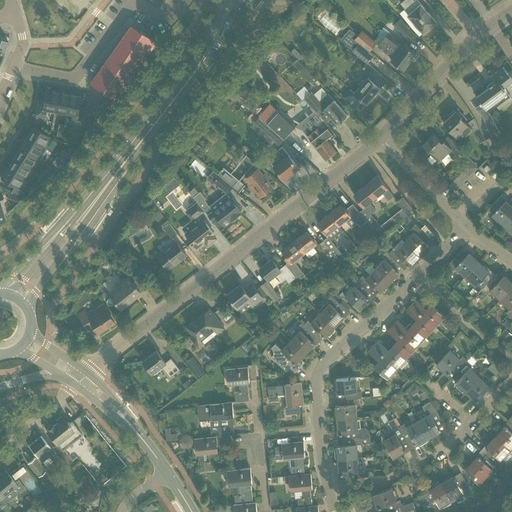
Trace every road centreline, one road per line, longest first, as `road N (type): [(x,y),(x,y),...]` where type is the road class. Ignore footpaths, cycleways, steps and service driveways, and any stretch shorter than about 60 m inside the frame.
road 1 (residential): [(87,374),(381,140)]
road 2 (residential): [(317,429),(315,387),(324,364),(463,228)]
road 3 (secondary): [(84,214),(198,67)]
road 4 (residential): [(381,140),(419,84),(511,10)]
road 5 (residential): [(11,67),(72,78),(134,0)]
road 6 (residential): [(327,487),(382,483),(470,425)]
road 7 (unclassified): [(463,228),(381,140)]
